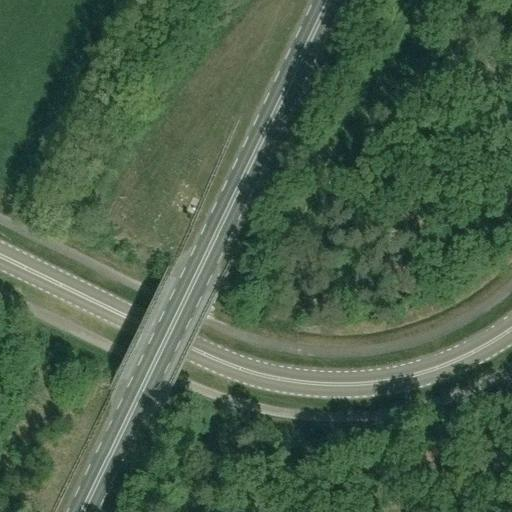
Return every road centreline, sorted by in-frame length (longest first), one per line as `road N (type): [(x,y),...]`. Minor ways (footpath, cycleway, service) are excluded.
road 1 (primary): [(83,511),(330,0)]
road 2 (tertiary): [(511,335),(489,353),(419,379),(348,387),(294,382),(207,356),(0,256)]
